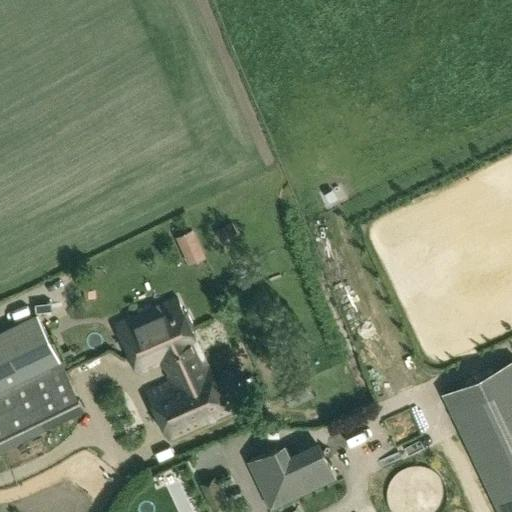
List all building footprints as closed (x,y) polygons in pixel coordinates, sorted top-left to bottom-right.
[(198,224),(182,231),(196,261),(211,254),(198,224)] [(229,411),(175,299),(115,328),(137,374),(160,364),(162,368),(164,367),(171,381),(146,393),(169,440),(229,411)] [(0,388),(60,359),(38,314),(0,331),(0,388)] [(511,511),(511,359),(442,393),(499,511),(511,511)] [(0,449),(84,409),(61,362),(0,391),(0,449)] [(418,420),(421,418),(413,408),(393,422),(398,429),(406,424),(419,441),(428,434),(418,420)] [(276,446),(249,460),(273,506),(337,473),(324,447),(296,461),(281,456),(276,446)] [(148,510),(161,508),(159,490),(145,492),(148,510)] [(212,511),(205,500),(182,511),(212,511)]
